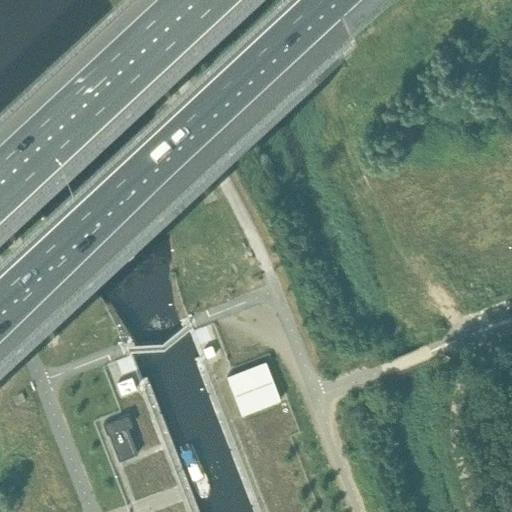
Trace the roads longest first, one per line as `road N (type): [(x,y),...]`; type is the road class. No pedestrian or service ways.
road 1 (motorway): [(0,305),(318,0)]
road 2 (motorway): [(194,0),(0,181)]
road 3 (track): [(455,344),(463,360),(454,412),(458,464),(477,511)]
